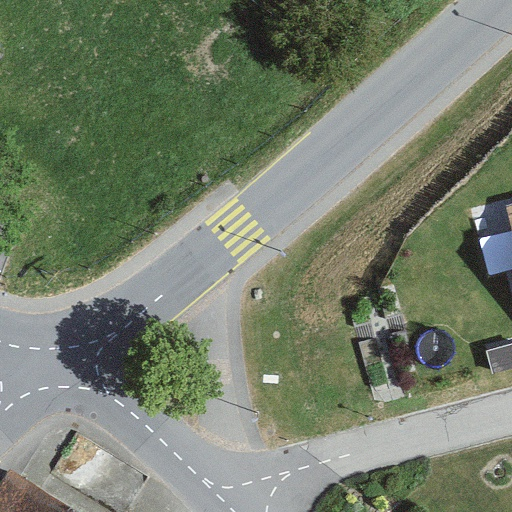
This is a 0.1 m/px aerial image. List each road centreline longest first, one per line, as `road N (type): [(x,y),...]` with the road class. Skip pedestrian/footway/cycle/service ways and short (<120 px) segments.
road 1 (tertiary): [(508,0),(117,331),(51,371)]
road 2 (residential): [(511,416),(291,472),(237,511)]
road 3 (unclassified): [(237,511),(115,398),(51,371)]
